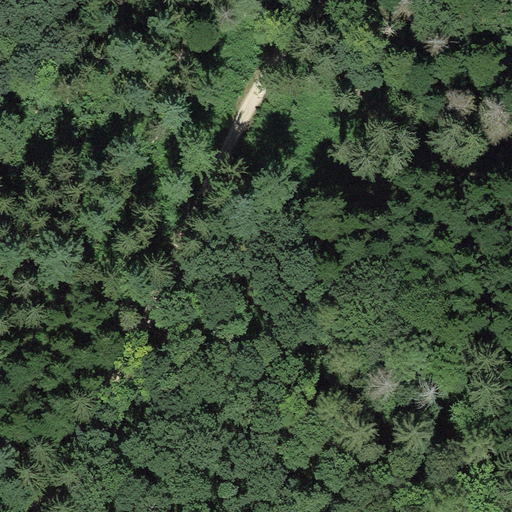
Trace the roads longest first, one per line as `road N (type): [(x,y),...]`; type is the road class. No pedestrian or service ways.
road 1 (track): [(40,511),(260,112),(338,0)]
road 2 (track): [(161,287),(319,208),(394,185),(472,181)]
road 3 (track): [(324,19),(334,73),(377,121),(438,164),(511,190)]
